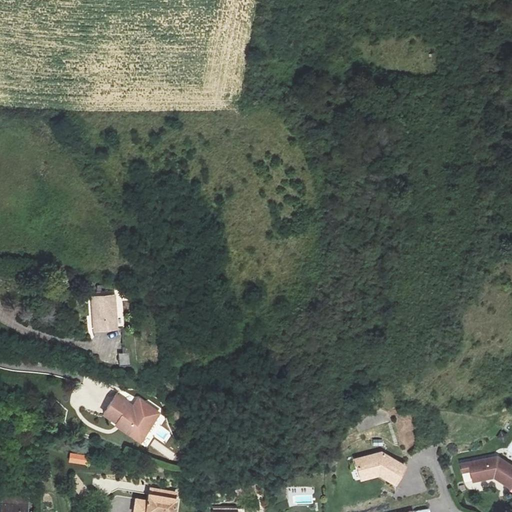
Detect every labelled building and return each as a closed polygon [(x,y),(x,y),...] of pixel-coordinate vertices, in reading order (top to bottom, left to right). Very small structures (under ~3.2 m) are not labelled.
[(120,300),(98,300),(98,333),(121,332),(120,300)] [(119,366),(130,365),(129,353),(118,354),(119,366)] [(138,408),(122,396),(108,413),(130,431),(135,424),(147,434),(162,416),(144,400),(138,408)] [(135,424),(130,431),(141,440),(147,434),(135,424)] [(164,445),(173,434),(162,426),(154,436),(164,445)] [(374,449),(348,457),(352,468),(359,470),(370,467),(370,470),(388,479),(397,462),(374,449)] [(511,472),(496,462),(467,467),(471,487),(492,483),(508,494),(511,487),(511,472)] [(359,470),(352,468),(354,475),(370,470),(370,467),(359,470)] [(150,492),(177,498),(178,493),(151,487),(150,492)] [(174,511),(177,498),(150,492),(149,499),(137,497),(134,509),(135,511),(146,511),(147,510),(156,511),(157,511),(158,511),(158,510),(162,511),(161,511),(174,511)]
